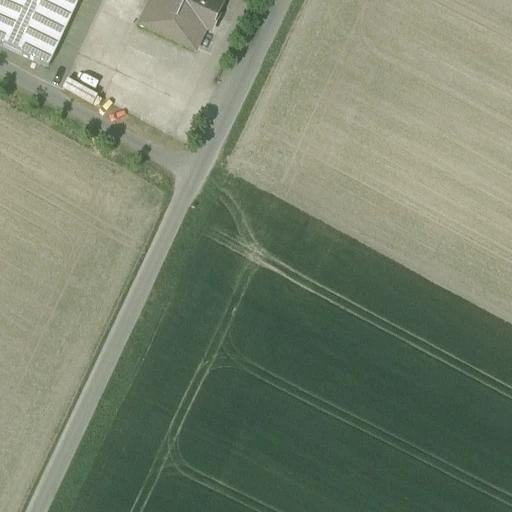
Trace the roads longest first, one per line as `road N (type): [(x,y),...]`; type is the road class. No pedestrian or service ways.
road 1 (residential): [(278,0),(142,291)]
road 2 (unclassified): [(142,291),(36,511)]
